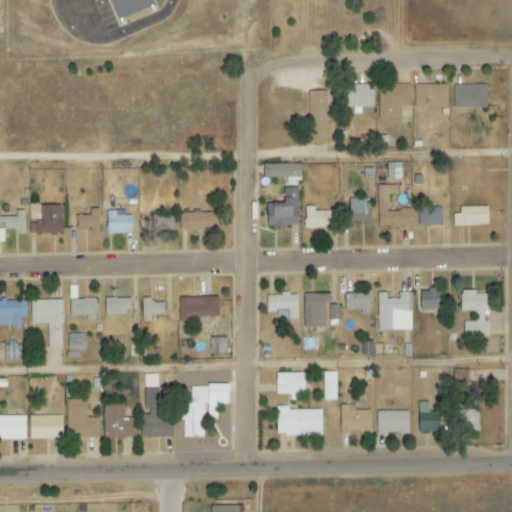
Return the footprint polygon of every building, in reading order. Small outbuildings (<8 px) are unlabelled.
[(107,0),(114,18),(117,20),(153,7),(150,0),(107,0)] [(373,85),(346,84),(346,108),(354,108),(354,114),(361,114),(361,107),(373,108),(373,85)] [(410,84),(378,85),(379,118),(401,117),(401,107),(410,107),(410,84)] [(414,108),(447,109),(447,85),(414,84),(414,108)] [(486,85),(453,85),(453,108),(486,108),(486,85)] [(326,91),(308,91),(307,144),(326,145),(326,91)] [(401,163),(387,163),(387,180),(401,180),(401,163)] [(263,179),(286,178),(286,183),(301,183),(300,164),(262,165),(263,179)] [(396,186),(377,185),(376,226),(408,227),(408,219),(400,219),(400,212),(387,211),(388,194),(396,195),(396,186)] [(297,228),(298,189),(283,189),(282,204),(266,204),(265,227),(297,228)] [(349,197),(348,225),(371,226),(372,198),(349,197)] [(41,222),(29,222),(29,234),(62,233),(61,205),(40,206),(41,222)] [(304,229),(330,228),(330,211),(315,211),(314,206),(304,207),(304,229)] [(453,214),(453,227),(487,226),(487,207),(459,207),(459,214),(453,214)] [(442,226),(441,208),(417,209),(418,227),(442,226)] [(99,209),(88,209),(88,216),(76,216),(76,231),(98,231),(99,209)] [(25,234),(24,211),(15,211),(15,217),(0,217),(0,230),(14,230),(14,234),(25,234)] [(131,216),(123,216),(123,211),(106,211),(105,233),(131,234),(131,216)] [(210,213),(178,214),(179,232),(211,231),(210,213)] [(172,230),(172,215),(148,216),(148,231),(172,230)] [(419,293),(420,311),(443,310),(442,289),(427,289),(427,292),(419,293)] [(487,337),(487,321),(486,321),(487,293),(460,292),(459,312),(473,312),(473,322),(463,322),(463,337),(487,337)] [(344,293),(344,310),(360,310),(361,315),(370,314),(370,293),(344,293)] [(378,331),(412,330),(411,293),(398,293),(398,299),(386,299),(386,293),(376,293),(378,331)] [(329,295),(303,294),(303,328),(324,328),(324,321),(338,321),(338,305),(329,305),(329,295)] [(297,317),(297,295),(267,295),(267,318),(297,317)] [(179,318),(218,319),(218,298),(179,297),(179,318)] [(104,315),(129,316),(129,299),(104,298),(104,315)] [(151,316),(163,315),(163,303),(151,303),(151,298),(141,298),(142,323),(151,322),(151,316)] [(86,316),(86,321),(96,320),(95,299),(69,300),(69,316),(86,316)] [(47,348),(62,349),(62,301),(30,300),(29,325),(48,325),(47,348)] [(26,301),(0,301),(0,327),(20,326),(20,317),(26,317),(26,301)] [(82,351),(82,335),(67,335),(67,351),(82,351)] [(225,338),(211,339),(211,355),(226,355),(225,338)] [(4,346),(4,362),(21,362),(20,346),(4,346)] [(454,385),(468,385),(469,370),(454,370),(454,385)] [(336,372),(323,373),(323,401),(336,401),(336,372)] [(303,373),(275,374),(275,395),(290,395),(290,398),(304,398),(303,373)] [(144,375),(144,388),(157,387),(157,375),(144,375)] [(203,438),(203,406),(207,406),(207,418),(216,418),(216,404),(226,404),(226,386),(190,386),(190,396),(179,395),(179,421),(183,421),(183,438),(203,438)] [(87,400),(66,400),(66,438),(99,438),(99,418),(87,418),(87,400)] [(104,400),(103,438),(135,438),(136,419),(123,418),(123,400),(104,400)] [(428,403),(417,403),(418,434),(439,433),(438,412),(428,412),(428,403)] [(339,435),(370,435),(370,410),(354,410),(354,405),(339,405),(339,435)] [(320,410),(287,411),(287,407),(275,407),(276,436),(321,436),(320,410)] [(478,432),(477,409),(453,410),(453,432),(478,432)] [(408,434),(407,412),(376,412),(376,435),(408,434)] [(24,416),(0,416),(0,440),(25,440),(24,416)] [(28,416),(29,440),(62,439),(61,416),(28,416)]
